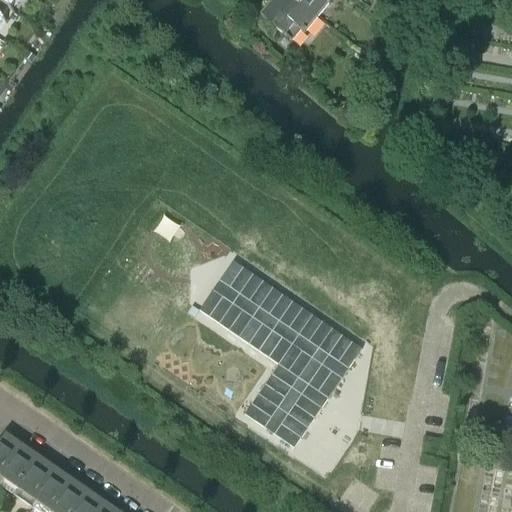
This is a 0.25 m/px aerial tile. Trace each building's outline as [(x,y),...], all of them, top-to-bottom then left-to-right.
[(0,0),(0,4),(11,12),(19,0),(0,0)] [(317,20),(293,0),(271,0),(273,1),(260,17),(291,44),(300,33),(303,36),(317,20)] [(293,0),(317,20),(331,3),(326,0),(293,0)] [(11,12),(0,4),(0,27),(4,22),(1,19),(7,10),(11,12)] [(244,416),(293,450),(361,351),(232,263),(198,312),(278,367),(244,416)] [(0,483),(23,450),(5,437),(0,445),(0,483)] [(23,450),(0,483),(0,485),(3,481),(18,491),(14,497),(15,498),(40,461),(23,450)] [(40,461),(15,498),(31,510),(57,473),(40,461)] [(57,473),(31,510),(35,511),(54,511),(74,484),(57,473)] [(74,484),(54,511),(79,511),(90,496),(74,484)] [(90,496),(79,511),(104,511),(107,508),(90,496)]
